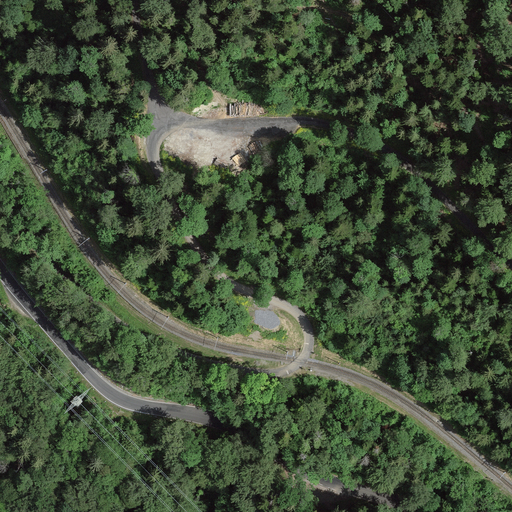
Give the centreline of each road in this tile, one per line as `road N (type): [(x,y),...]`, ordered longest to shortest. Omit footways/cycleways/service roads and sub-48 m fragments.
road 1 (unclassified): [(133,0),(158,122),(155,159),(176,213),(226,280),(298,313),(309,334),(300,360),(280,372),(249,371),(182,354),(129,329),(81,292),(0,200)]
road 2 (tertiary): [(417,511),(295,466),(220,421),(111,394),(0,269)]
